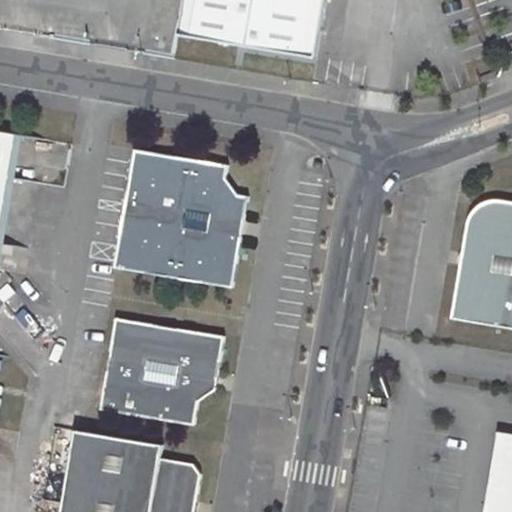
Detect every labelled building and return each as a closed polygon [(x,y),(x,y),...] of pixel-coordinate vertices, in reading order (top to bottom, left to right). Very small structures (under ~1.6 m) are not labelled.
[(185,0),(179,38),(318,62),(328,0),(185,0)] [(496,69),(480,75),(482,82),(498,76),(496,69)] [(0,125),(0,268),(24,129),(0,125)] [(231,165),(137,149),(116,267),(234,288),(243,237),(239,236),(242,219),(246,220),(250,197),(240,195),(229,178),(231,165)] [(467,216),(465,223),(448,317),(511,328),(511,201),(497,199),(488,199),(482,201),(479,203),(478,203),(475,206),(474,207),(473,207),(467,216)] [(101,409),(195,425),(199,401),(217,390),(226,336),(117,317),(101,409)] [(194,511),(201,474),(194,463),(160,458),(163,445),(76,430),(61,511),(194,511)] [(511,511),(511,433),(496,431),(482,511),(511,511)]
